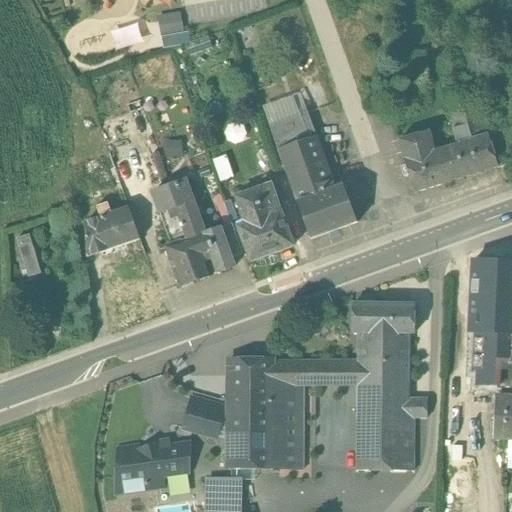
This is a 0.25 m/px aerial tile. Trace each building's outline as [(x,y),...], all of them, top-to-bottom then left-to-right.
[(511,0),(403,0),(403,4),(421,5),(511,11),(511,0)] [(180,11),(159,16),(166,44),(187,39),(180,11)] [(142,42),(142,29),(119,30),(119,43),(142,42)] [(311,116),(272,129),(280,153),(319,140),(311,116)] [(92,119),(83,122),(85,130),(95,127),(92,119)] [(319,140),(280,153),(299,206),(337,193),(319,140)] [(104,158),(82,165),(84,193),(120,183),(110,155),(103,157),(104,158)] [(187,181),(153,193),(172,246),(205,234),(205,233),(187,181)] [(282,212),(272,185),(263,188),(273,215),(282,212)] [(263,188),(238,196),(248,224),(273,215),(263,188)] [(337,193),(299,206),(311,243),(360,227),(348,190),(337,193)] [(108,203),(96,207),(100,218),(112,214),(108,203)] [(232,224),(224,203),(218,206),(226,226),(232,224)] [(100,218),(85,223),(87,258),(140,240),(129,208),(112,214),(100,218)] [(248,224),(239,227),(252,263),(294,248),(282,212),(273,215),(248,224)] [(242,254),(232,224),(226,226),(220,228),(231,258),(242,254)] [(205,233),(205,234),(212,254),(211,254),(213,259),(218,274),(235,268),(231,258),(220,228),(205,233)] [(172,246),(167,248),(181,287),(212,276),(207,262),(213,259),(211,254),(212,254),(205,234),(172,246)] [(29,236),(16,240),(29,278),(42,273),(29,236)] [(506,363),(511,363),(511,262),(471,260),(466,339),(473,340),(470,389),(504,391),(506,363)] [(352,333),(358,333),(409,334),(415,334),(416,306),(353,305),(352,333)] [(408,400),(409,334),(358,333),(358,363),(359,363),(358,386),(358,401),(408,400)] [(290,364),(273,364),(273,361),(229,361),(229,396),(273,397),(273,387),(290,387),(290,372),(290,364)] [(358,363),(290,364),(290,372),(290,387),(304,387),(358,386),(359,363),(358,363)] [(290,387),(273,387),(273,397),(273,470),(304,470),(304,387),(290,387)] [(273,397),(229,396),(229,469),(273,470),(273,397)] [(511,398),(504,398),(500,398),(497,436),(511,436),(511,398)] [(225,408),(192,399),(184,429),(217,438),(225,408)] [(408,400),(358,401),(357,470),(413,471),(414,418),(427,418),(428,399),(408,400)] [(169,442),(157,443),(157,445),(140,451),(140,446),(119,450),(116,494),(166,487),(164,476),(188,473),(189,445),(170,448),(169,442)] [(241,480),(207,480),(205,511),(240,511),(241,494),(240,494),(241,480)]
